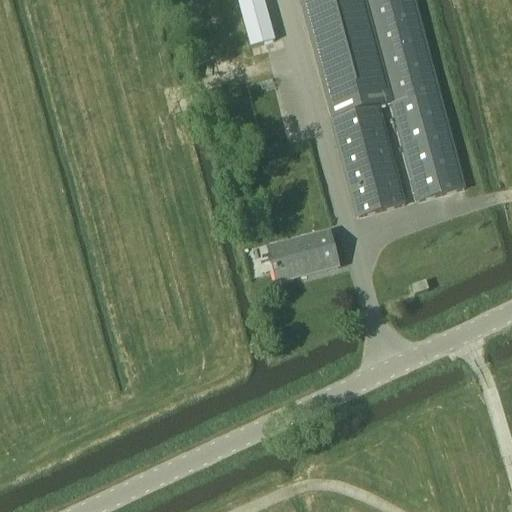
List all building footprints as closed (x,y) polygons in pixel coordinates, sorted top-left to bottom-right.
[(262,0),(234,0),(250,55),(275,48),(262,0)] [(363,0),(297,0),(330,123),(380,110),(389,107),(392,106),(363,0)] [(363,0),(392,106),(389,107),(393,125),(394,125),(415,206),(466,192),(439,96),(413,0),(363,0)] [(380,110),(330,123),(355,222),(405,209),(380,110)] [(328,236),(268,251),(277,286),(337,271),(328,236)] [(425,284),(411,288),(415,297),(428,293),(425,284)]
